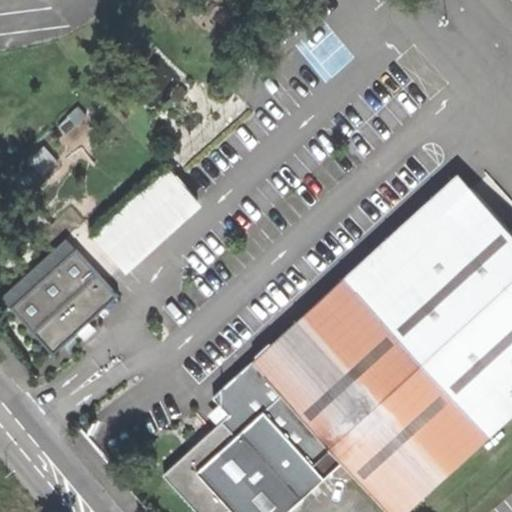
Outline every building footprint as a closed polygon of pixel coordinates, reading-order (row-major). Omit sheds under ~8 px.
[(251,70),(259,63),(244,46),(236,53),(251,70)] [(121,263),(195,197),(168,166),(93,233),(121,263)] [(459,171),(253,358),(266,372),(473,187),(459,171)] [(393,511),(408,511),(511,417),(511,229),(473,187),(266,372),(253,358),(215,394),(230,412),(166,472),(196,507),(200,511),(287,511),(346,459),(393,511)] [(52,354),(116,294),(97,272),(33,332),(41,342),(52,354)]
